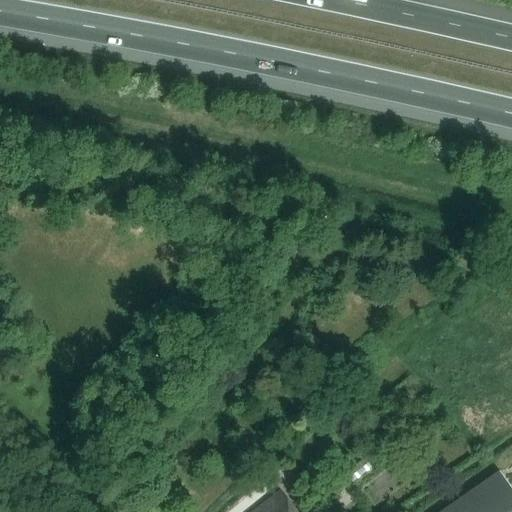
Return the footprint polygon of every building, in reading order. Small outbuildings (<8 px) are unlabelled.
[(390,420),(378,405),(371,411),(382,426),(390,420)] [(455,430),(449,423),(443,429),(448,436),(455,430)] [(363,461),(345,475),(351,484),(370,469),(363,461)] [(511,511),(511,490),(498,470),(438,511),(511,511)] [(296,511),(281,492),(254,511),(296,511)]
